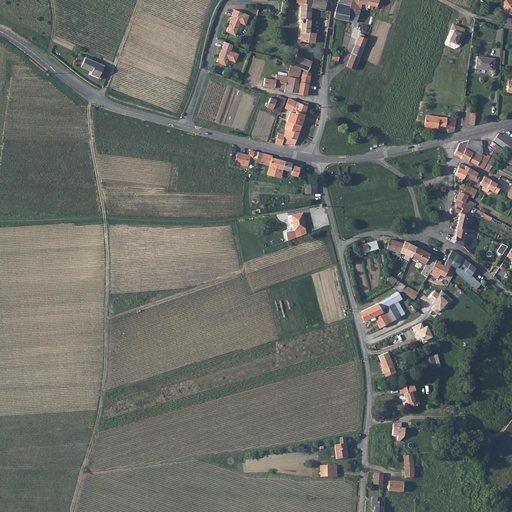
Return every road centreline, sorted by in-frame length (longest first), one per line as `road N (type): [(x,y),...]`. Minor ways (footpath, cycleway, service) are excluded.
road 1 (track): [(71,511),(98,420),(105,319),(90,96)]
road 2 (track): [(82,472),(357,429),(361,387),(347,320),(356,317)]
road 3 (track): [(105,319),(239,271),(248,294),(335,262),(325,237),(335,228)]
road 4 (residential): [(339,246),(368,368),(360,511)]
road 5 (track): [(246,216),(0,222)]
road 6 (tertiary): [(0,31),(90,96),(183,126)]
road 7 (residential): [(183,126),(223,2),(274,0)]
road 8 (residential): [(335,0),(323,118),(309,157)]
road 9 (track): [(511,419),(492,436),(465,416),(367,424)]
road 10 (tertiary): [(183,126),(309,157)]
